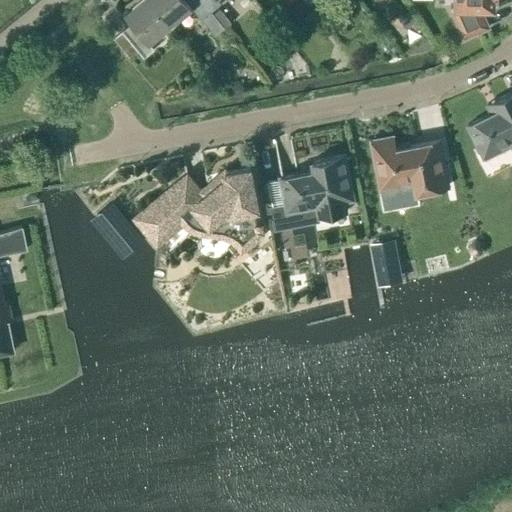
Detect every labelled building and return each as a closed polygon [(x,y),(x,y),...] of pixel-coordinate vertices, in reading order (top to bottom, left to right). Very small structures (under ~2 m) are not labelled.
[(139,0),(124,13),(135,26),(116,41),(130,58),(139,51),(144,56),(154,48),(150,43),(171,26),(149,0),(139,0)] [(149,0),(171,26),(192,8),(201,19),(211,11),(202,0),(149,0)] [(202,0),(211,11),(221,3),(218,0),(202,0)] [(455,0),(455,6),(450,8),(464,38),(488,27),(482,13),(482,8),(494,8),(494,0),(455,0)] [(218,9),(213,13),(224,27),(230,23),(230,22),(219,8),(218,9)] [(408,11),(399,18),(407,28),(416,21),(408,11)] [(231,83),(227,86),(227,91),(232,94),(239,93),(243,90),(242,85),(238,82),(231,83)] [(511,90),(487,103),(491,112),(467,124),(484,158),(501,149),(499,146),(510,140),(511,143),(511,90)] [(440,139),(395,148),(393,136),(370,140),(380,189),(399,186),(398,184),(414,181),(416,192),(449,186),(440,139)] [(273,230),(320,222),(319,216),(346,211),(344,200),(353,199),(345,154),(312,160),(314,169),(280,176),(285,203),(268,206),(273,230)] [(204,196),(187,175),(136,217),(153,239),(180,217),(186,224),(194,230),(204,233),(214,234),(227,236),(237,243),(241,248),(261,232),(256,208),(257,207),(249,168),(225,172),(226,178),(204,196)] [(0,353),(12,351),(6,321),(10,320),(7,302),(0,302),(0,254),(26,249),(21,226),(0,230),(0,353)]
